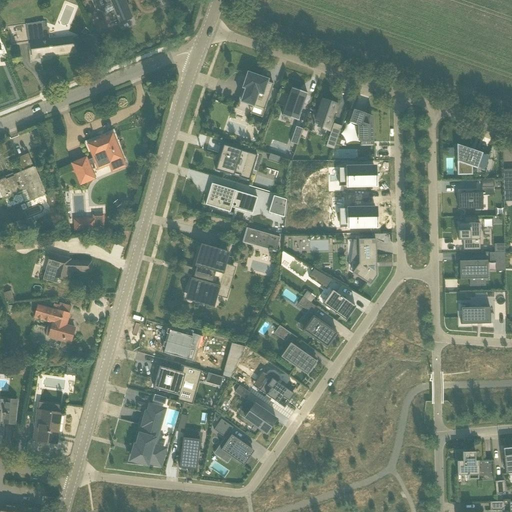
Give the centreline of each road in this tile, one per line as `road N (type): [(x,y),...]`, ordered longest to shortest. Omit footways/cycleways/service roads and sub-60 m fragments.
road 1 (residential): [(401,273),(245,493),(74,474)]
road 2 (tertiary): [(74,474),(197,56)]
road 3 (residential): [(0,126),(183,53),(197,56)]
road 4 (residential): [(402,96),(207,29)]
road 5 (residential): [(402,96),(401,273)]
road 6 (residential): [(435,107),(433,277)]
road 7 (residential): [(440,511),(438,436),(511,430)]
